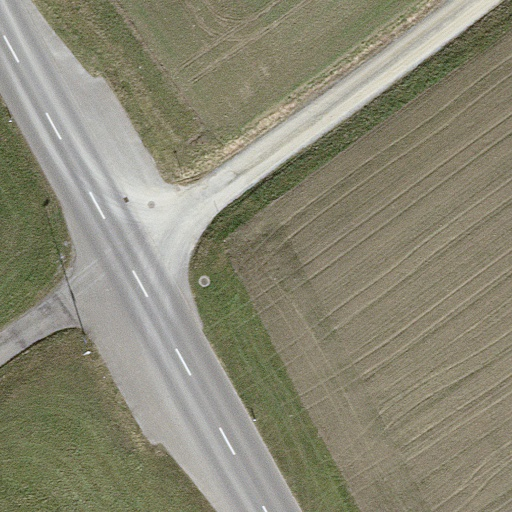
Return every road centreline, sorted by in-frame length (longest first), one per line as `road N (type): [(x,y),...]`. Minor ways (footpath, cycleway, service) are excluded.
road 1 (track): [(481,0),(128,260)]
road 2 (tertiary): [(128,260),(266,511)]
road 3 (tertiary): [(0,25),(128,260)]
road 4 (residential): [(128,260),(0,353)]
